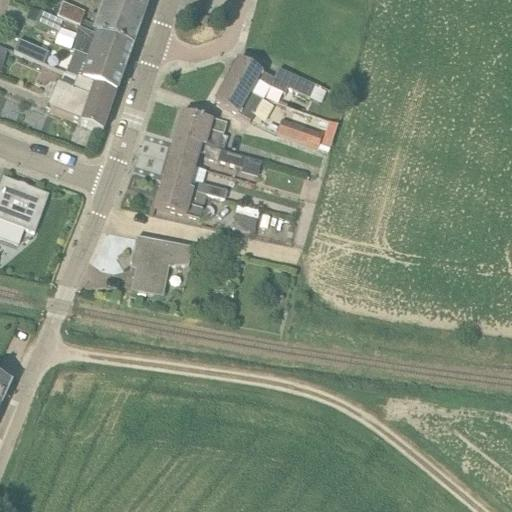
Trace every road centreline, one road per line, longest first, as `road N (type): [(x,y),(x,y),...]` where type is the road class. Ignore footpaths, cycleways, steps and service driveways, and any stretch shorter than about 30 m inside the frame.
road 1 (track): [(42,351),(319,395),(391,438),(480,511)]
road 2 (unclassified): [(66,291),(6,445)]
road 3 (residential): [(108,185),(158,43)]
